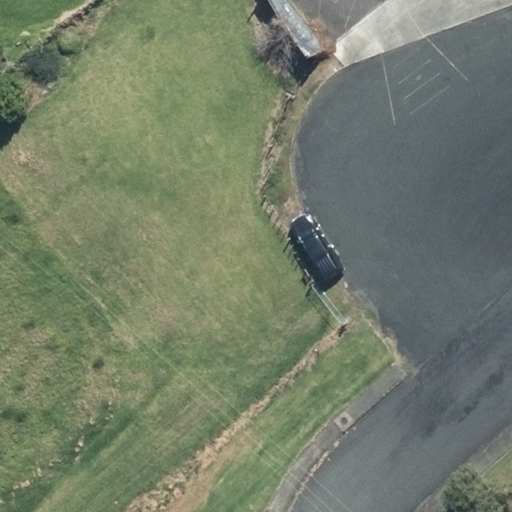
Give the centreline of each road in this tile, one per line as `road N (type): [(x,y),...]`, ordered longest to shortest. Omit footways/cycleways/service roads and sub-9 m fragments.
road 1 (unknown): [(511,349),(438,266),(419,234),(412,199),(430,120),(454,86),(511,45)]
road 2 (residential): [(362,511),(447,417),(511,360)]
